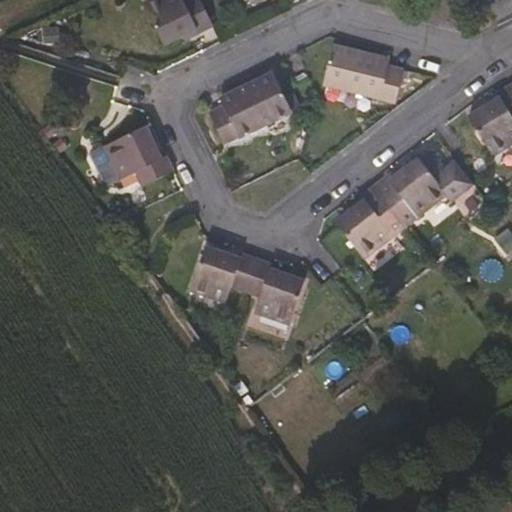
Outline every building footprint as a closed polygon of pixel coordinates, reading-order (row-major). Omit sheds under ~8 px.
[(214,26),(200,0),(185,0),(184,0),(147,0),(144,2),(165,45),(183,36),(179,30),(195,22),(198,27),(201,32),(214,26)] [(183,36),(198,27),(195,22),(179,30),(183,36)] [(186,41),(201,32),(198,27),(183,36),(186,41)] [(407,67),(390,63),(391,53),(335,40),(326,79),(400,98),(407,67)] [(146,82),(147,62),(124,60),(122,80),(146,82)] [(296,109),(275,69),(223,96),(227,102),(213,110),(229,142),(296,109)] [(488,149),(511,135),(511,88),(509,84),(496,93),(498,96),(502,102),(488,111),(484,105),(468,114),(488,149)] [(488,111),(502,102),(498,96),(484,105),(488,111)] [(156,152),(149,138),(154,136),(145,117),(104,139),(119,168),(134,159),(144,178),(172,161),(165,147),(162,149),(156,152)] [(162,149),(154,136),(149,138),(156,152),(162,149)] [(442,171),(427,150),(418,157),(433,178),(442,171)] [(449,201),(467,186),(450,164),(442,171),(433,178),(418,157),(402,169),(407,175),(393,185),(389,179),(387,176),(373,187),(405,227),(445,195),(449,201)] [(472,184),(454,161),(450,164),(467,186),(472,184)] [(393,185),(407,175),(402,169),(389,179),(393,185)] [(405,227),(373,187),(360,197),(362,200),(367,205),(355,214),(351,209),(335,221),(364,259),(405,227)] [(355,214),(367,205),(362,200),(351,209),(355,214)] [(511,233),(508,228),(494,238),(508,257),(511,253),(511,233)] [(248,292),(260,258),(245,252),(243,259),(241,265),(227,261),(229,254),(210,248),(195,291),(228,303),(233,286),(248,292)] [(241,265),(243,259),(229,254),(227,261),(241,265)] [(294,326),(308,281),(290,275),(288,282),(273,277),(275,269),(277,264),(260,258),(248,292),(265,297),(260,314),(294,326)] [(288,282),(290,275),(275,269),(273,277),(288,282)]
